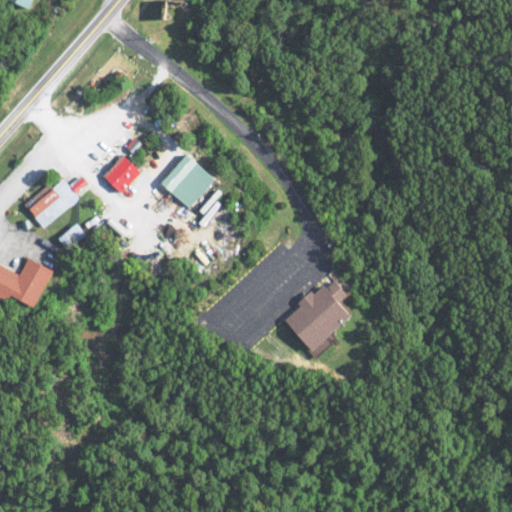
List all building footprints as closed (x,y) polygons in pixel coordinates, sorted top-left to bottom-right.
[(145,171),(126,154),(107,176),(126,193),(145,171)] [(217,179),(191,154),(164,182),(190,207),(217,179)] [(46,228),(82,198),(65,178),(55,186),(52,183),(26,204),(46,228)] [(61,237),(72,250),(90,236),(80,223),(61,237)] [(23,274),(0,263),(0,295),(12,301),(14,295),(39,306),(55,270),(29,258),(23,274)] [(358,316),(344,299),(351,293),(337,276),(289,316),(317,350),(358,316)]
